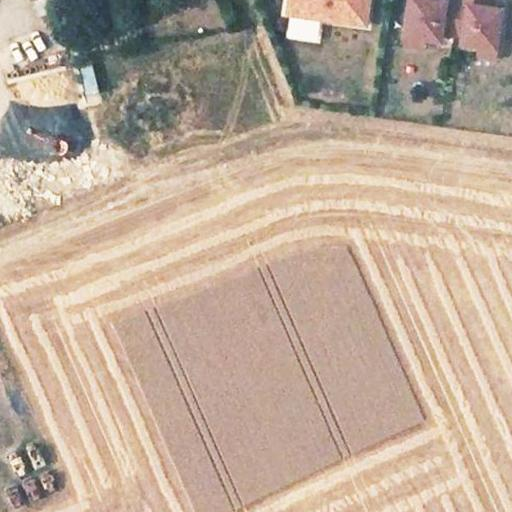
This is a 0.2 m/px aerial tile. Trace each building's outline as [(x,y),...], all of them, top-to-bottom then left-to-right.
[(290,0),(291,1),(308,4),(306,17),(367,26),(370,0),(290,0)] [(499,49),(504,10),(487,8),(481,7),(481,0),(485,0),(488,0),(464,0),(464,5),(439,1),(432,0),(431,0),(413,0),(409,37),(425,39),(443,41),(444,32),(466,35),(464,44),(482,47),(499,49)] [(308,4),(291,1),(289,15),(306,17),(308,4)] [(424,47),(425,39),(409,37),(408,45),(424,47)] [(497,58),(499,49),(482,47),(481,55),(497,58)]
